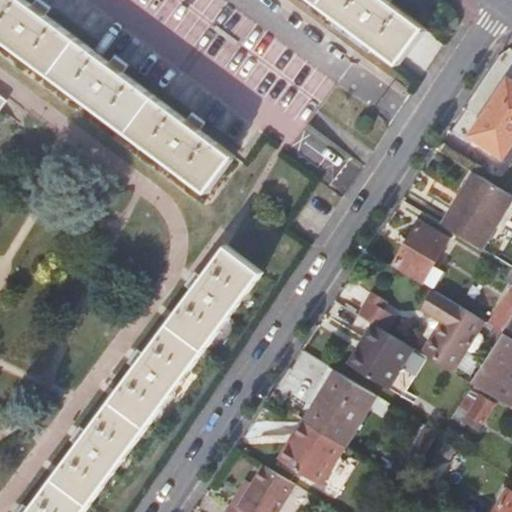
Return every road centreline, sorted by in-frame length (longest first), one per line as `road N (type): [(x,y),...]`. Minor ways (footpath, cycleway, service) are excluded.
road 1 (residential): [(502,0),(161,511)]
road 2 (unknown): [(27,0),(267,171)]
